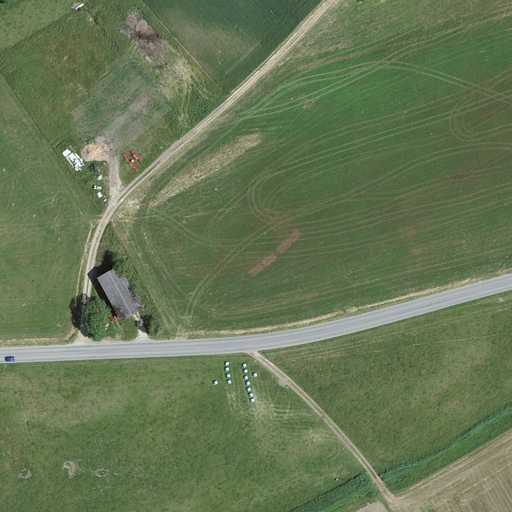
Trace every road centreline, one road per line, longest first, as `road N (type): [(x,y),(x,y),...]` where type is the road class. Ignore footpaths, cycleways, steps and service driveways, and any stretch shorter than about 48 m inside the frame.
road 1 (tertiary): [(0,357),(238,348),(511,284)]
road 2 (track): [(81,352),(95,245),(108,212),(334,0)]
road 3 (track): [(384,492),(279,374),(238,348)]
